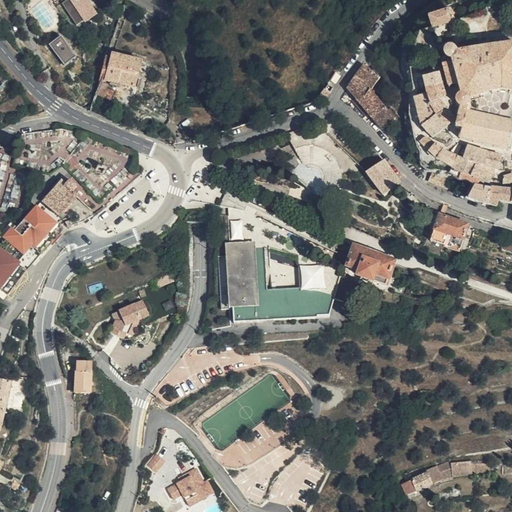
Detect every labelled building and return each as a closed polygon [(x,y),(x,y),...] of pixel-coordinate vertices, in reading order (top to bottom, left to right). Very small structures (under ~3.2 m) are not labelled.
[(78,0),(66,0),(64,2),(78,24),(90,16),(78,0)] [(89,0),(78,0),(90,16),(94,13),(88,5),(91,3),(89,0)] [(453,22),(449,10),(427,17),(431,29),(453,22)] [(77,55),(62,35),(50,43),(65,63),(77,55)] [(467,99),(467,97),(472,96),(477,95),(492,90),(500,88),(501,88),(502,89),(510,92),(511,90),(511,88),(511,44),(505,45),(494,46),(484,48),(470,49),(456,51),(455,49),(453,48),(451,47),(448,47),(445,48),(444,51),(444,53),(444,56),(446,57),(442,60),(454,95),(453,99),(455,102),(455,103),(457,104),(458,105),(459,105),(462,105),(464,104),(466,103),(466,101),(467,99)] [(143,59),(112,52),(110,57),(107,57),(105,65),(101,81),(105,82),(138,89),(143,59)] [(381,83),(365,70),(348,94),(360,108),(383,135),(395,123),(373,95),(381,83)] [(423,80),(427,91),(428,91),(443,86),(439,74),(423,80)] [(109,86),(104,85),(99,99),(113,102),(115,92),(108,90),(109,86)] [(446,98),(443,86),(428,91),(427,91),(428,96),(431,106),(439,102),(446,98)] [(323,93),(319,99),(323,102),(324,103),(328,97),(323,93)] [(415,100),(423,129),(436,121),(431,106),(428,96),(420,98),(415,100)] [(439,102),(431,106),(436,121),(447,110),(439,102)] [(466,106),(462,105),(460,113),(461,113),(456,129),(460,130),(458,139),(503,149),(508,120),(466,111),(466,106)] [(447,110),(436,121),(444,127),(454,119),(447,110)] [(436,121),(423,129),(422,130),(432,141),(444,127),(436,121)] [(454,136),(444,127),(432,141),(447,144),(454,136)] [(69,128),(22,131),(23,142),(70,139),(69,128)] [(421,146),(429,154),(434,146),(425,139),(423,140),(421,146)] [(434,146),(429,154),(436,162),(441,151),(434,146)] [(470,160),(473,149),(465,146),(460,158),(459,159),(469,162),(470,160)] [(470,160),(469,162),(482,166),(483,161),(485,151),(473,149),(470,160)] [(6,178),(10,153),(0,151),(0,205),(16,208),(20,180),(6,178)] [(436,162),(444,166),(447,160),(448,156),(446,154),(441,151),(436,162)] [(485,151),(483,161),(498,164),(498,160),(499,154),(485,151)] [(455,166),(459,159),(454,157),(451,156),(448,156),(447,160),(444,166),(453,171),(455,166)] [(455,166),(453,171),(449,177),(452,179),(460,183),(461,183),(468,167),(469,162),(459,159),(455,166)] [(482,166),(481,170),(491,170),(502,171),(503,160),(498,160),(498,164),(483,161),(482,166)] [(385,162),(384,161),(367,175),(372,181),(383,196),(385,198),(402,184),(385,162)] [(475,185),(477,182),(481,170),(482,166),(469,162),(468,167),(461,183),(468,184),(474,188),(475,185)] [(491,170),(481,170),(477,182),(486,184),(491,170)] [(441,175),(431,172),(429,180),(449,188),(452,179),(449,177),(441,175)] [(511,173),(502,176),(501,183),(511,183),(511,173)] [(39,210),(56,225),(57,226),(75,205),(67,197),(71,192),(67,188),(65,189),(62,187),(59,190),(58,189),(39,210)] [(467,198),(486,205),(488,189),(474,188),(467,198)] [(511,196),(511,190),(488,189),(486,205),(493,207),(497,200),(511,202),(511,196)] [(346,258),(253,206),(253,232),(225,235),(227,255),(252,252),(257,319),(232,320),(233,335),(327,329),(346,258)] [(0,301),(3,305),(23,281),(37,264),(38,265),(60,240),(54,234),(33,216),(13,237),(7,232),(0,240),(0,301)] [(511,220),(505,217),(494,219),(493,222),(511,227),(511,220)] [(471,231),(443,220),(434,247),(463,257),(473,232),(471,231)] [(227,255),(222,255),(224,268),(226,305),(226,321),(232,320),(257,319),(252,252),(227,255)] [(393,273),(353,258),(352,260),(346,279),(358,284),(356,288),(384,298),(393,273)] [(224,268),(216,269),(219,305),(226,305),(224,268)] [(441,305),(412,294),(409,304),(438,314),(441,305)] [(146,325),(140,311),(115,322),(119,329),(117,333),(112,331),(108,344),(121,349),(123,344),(125,338),(129,339),(131,332),(136,329),(146,325)] [(119,329),(115,322),(110,324),(112,331),(117,333),(119,329)] [(130,346),(136,329),(131,332),(129,339),(125,338),(123,344),(130,346)] [(92,362),(75,361),(73,391),(89,393),(92,362)] [(0,377),(0,386),(11,389),(13,381),(0,377)] [(0,397),(8,400),(11,389),(0,386),(0,397)] [(11,409),(21,411),(19,388),(17,387),(11,409)] [(21,411),(22,412),(27,391),(19,388),(21,411)] [(0,397),(0,407),(6,409),(8,400),(0,397)] [(158,453),(149,463),(157,471),(167,460),(158,453)] [(207,485),(198,467),(179,477),(182,482),(167,488),(174,501),(183,496),(190,509),(209,498),(203,487),(207,485)] [(456,469),(434,477),(435,480),(439,492),(459,485),(456,473),(456,469)] [(479,469),(456,473),(459,485),(481,481),(479,469)] [(435,480),(414,488),(418,500),(439,492),(435,480)] [(418,500),(414,488),(404,491),(408,504),(418,500)]
